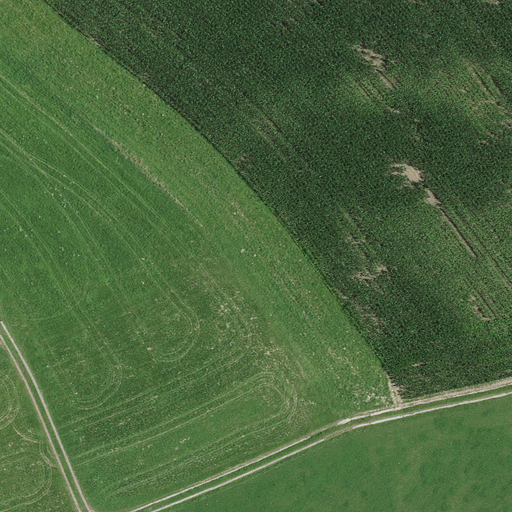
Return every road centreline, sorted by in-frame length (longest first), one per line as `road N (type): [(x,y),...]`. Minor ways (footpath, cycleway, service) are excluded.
road 1 (track): [(511,392),(349,430),(142,511)]
road 2 (track): [(84,511),(0,328)]
